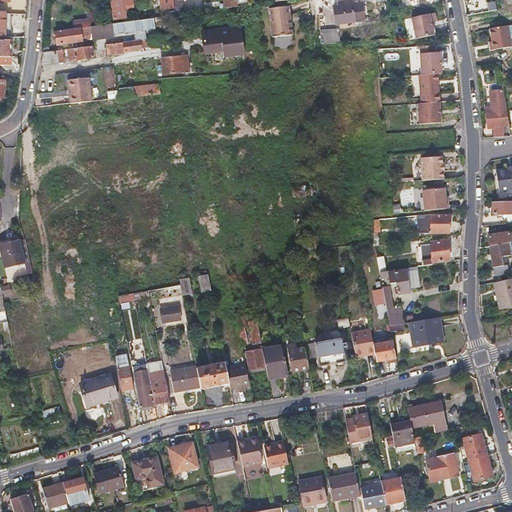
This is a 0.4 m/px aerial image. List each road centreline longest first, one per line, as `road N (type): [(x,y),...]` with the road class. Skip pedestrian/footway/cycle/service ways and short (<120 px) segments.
road 1 (residential): [(0,480),(175,423),(381,388),(480,358)]
road 2 (residential): [(480,358),(470,312),(475,150)]
road 3 (residential): [(475,150),(453,0)]
road 4 (residential): [(0,130),(20,114),(36,0)]
road 5 (residential): [(480,358),(511,474)]
